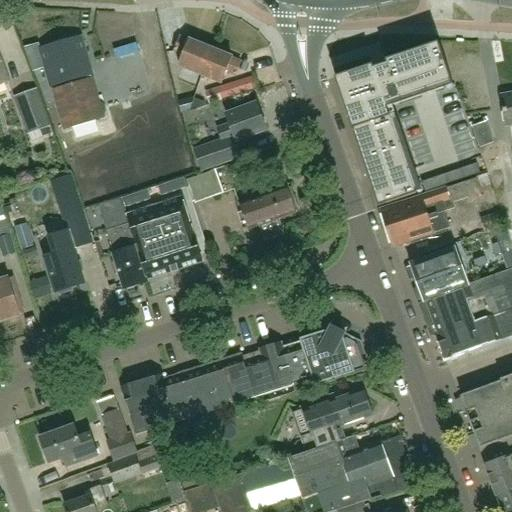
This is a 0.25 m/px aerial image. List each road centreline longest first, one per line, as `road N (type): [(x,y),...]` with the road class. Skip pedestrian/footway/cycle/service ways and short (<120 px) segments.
road 1 (residential): [(0,391),(375,268)]
road 2 (secondary): [(465,511),(375,268)]
road 3 (secondary): [(375,268),(307,94)]
